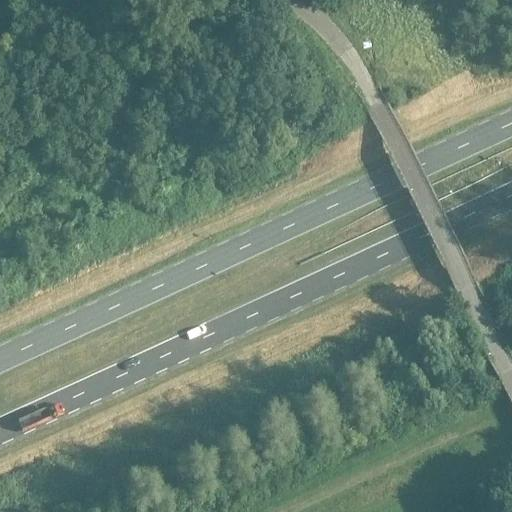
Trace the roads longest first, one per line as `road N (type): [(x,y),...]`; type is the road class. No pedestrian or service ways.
road 1 (trunk): [(511,119),(0,357)]
road 2 (trunk): [(0,431),(511,195)]
